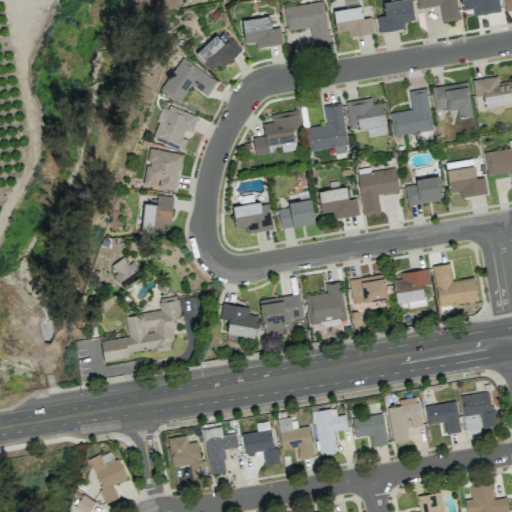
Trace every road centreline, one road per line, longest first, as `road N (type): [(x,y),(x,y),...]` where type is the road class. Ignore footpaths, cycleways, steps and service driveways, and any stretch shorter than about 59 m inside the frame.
road 1 (secondary): [(155,401),(511,339)]
road 2 (residential): [(158,511),(511,452)]
road 3 (residential): [(244,267),(511,220)]
road 4 (residential): [(267,84),(511,40)]
road 5 (residential): [(244,267),(219,262),(202,223),(223,138),(246,99),(267,84)]
